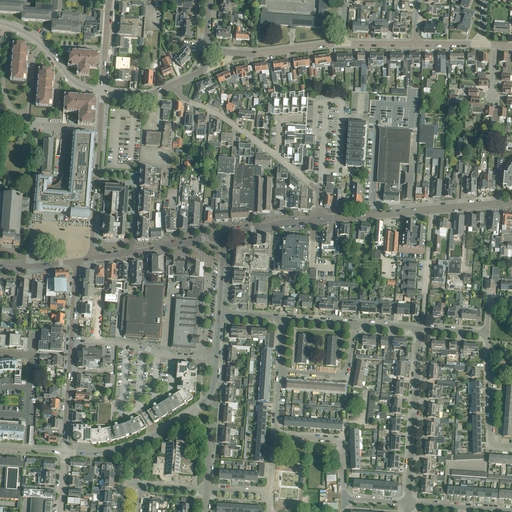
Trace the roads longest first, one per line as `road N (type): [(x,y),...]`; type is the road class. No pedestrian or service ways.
road 1 (tertiary): [(318,220),(511,202)]
road 2 (residential): [(407,503),(420,328)]
road 3 (unclassified): [(215,358),(71,339)]
road 4 (tertiary): [(63,451),(124,448),(192,410)]
road 5 (residential): [(174,83),(186,100),(277,157)]
road 6 (unclassified): [(511,447),(490,438),(487,333)]
road 7 (unclassified): [(0,23),(28,34),(74,81),(102,92)]
road 8 (residential): [(343,499),(338,441),(274,433)]
